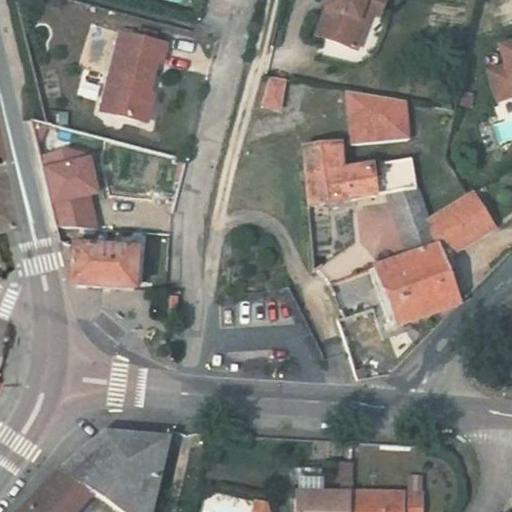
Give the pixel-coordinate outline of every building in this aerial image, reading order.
[(383,0),(328,0),(318,32),(349,42),(361,6),(381,12),(383,0)] [(122,21),(104,102),(144,111),(151,83),(157,53),(163,54),(167,31),(122,21)] [(511,42),(502,45),(508,64),(492,70),(501,98),(511,94),(511,42)] [(286,79),(271,76),(265,102),(281,107),(286,79)] [(155,85),(151,83),(144,111),(149,112),(155,85)] [(350,87),(355,141),(411,136),(408,98),(350,87)] [(344,137),(304,139),(313,198),(396,187),(421,184),(411,155),(347,160),(344,137)] [(46,150),(63,226),(102,227),(92,189),(100,186),(91,150),(72,142),(46,150)] [(439,233),(433,210),(421,184),(396,187),(413,241),(439,233)] [(476,184),(433,210),(439,233),(440,236),(411,247),(422,287),(435,281),(441,303),(461,296),(446,254),(498,220),(476,184)] [(105,285),(142,286),(147,229),(119,228),(119,233),(114,233),(113,244),(109,244),(105,285)] [(109,244),(77,243),(77,284),(105,285),(109,244)] [(441,303),(435,281),(422,287),(411,247),(386,257),(404,316),(441,303)] [(180,287),(168,286),(168,309),(179,309),(180,287)] [(132,324),(106,302),(96,313),(120,336),(132,324)] [(247,342),(237,341),(235,352),(247,354),(247,342)] [(64,457),(11,511),(69,511),(81,500),(93,511),(151,511),(177,422),(112,418),(64,457)] [(355,511),(357,494),(305,488),(302,511),(355,511)] [(423,511),(424,502),(357,494),(355,511),(423,511)]
